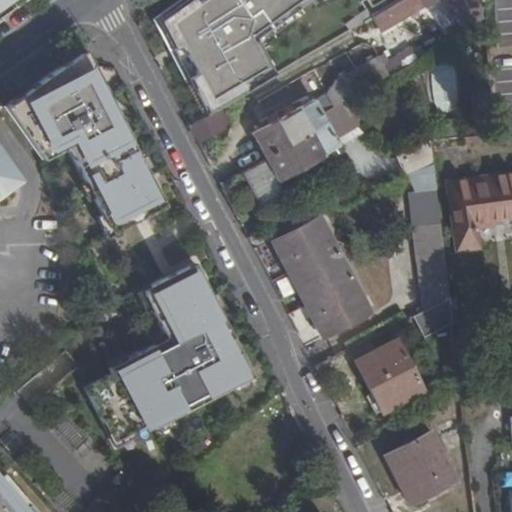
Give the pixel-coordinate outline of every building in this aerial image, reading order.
[(174,0),(154,14),(203,114),(375,17),(404,0),(174,0)] [(438,0),(448,0),(467,30),(489,18),(487,0),(404,0),(375,17),(383,31),(438,0)] [(156,204),(83,46),(5,104),(39,164),(65,150),(111,230),(156,204)] [(389,73),(378,56),(312,95),(338,138),(362,123),(347,98),(389,73)] [(312,95),(251,131),(267,159),(277,178),(341,143),(338,138),(312,95)] [(215,112),(222,127),(233,120),(225,106),(215,112)] [(193,126),(200,140),(223,128),(222,127),(215,112),(210,115),(205,118),(193,126)] [(0,193),(20,179),(0,152),(0,193)] [(277,178),(267,159),(244,171),(258,204),(282,190),(277,178)] [(436,160),(415,169),(423,188),(440,181),(436,160)] [(456,228),(480,226),(496,225),(495,218),(511,216),(511,175),(452,183),(456,228)] [(413,191),(427,309),(452,296),(440,181),(423,188),(413,191)] [(274,238),(323,334),(373,310),(323,213),(274,238)] [(481,245),(480,226),(456,228),(458,246),(481,245)] [(195,265),(143,290),(169,345),(113,372),(141,429),(249,378),(195,265)] [(424,335),(455,319),(452,296),(427,309),(416,315),(424,335)] [(356,360),(372,391),(366,394),(375,411),(381,408),(382,412),(422,389),(396,339),(356,360)] [(434,429),(388,453),(413,501),(459,478),(434,429)] [(24,511),(0,483),(0,511),(24,511)]
